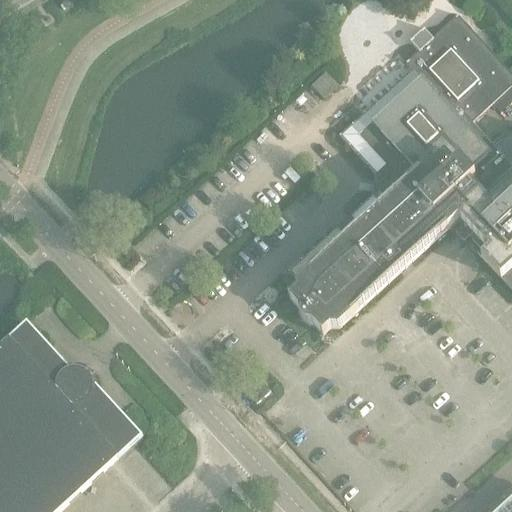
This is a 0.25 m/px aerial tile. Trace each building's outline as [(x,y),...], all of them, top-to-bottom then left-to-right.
[(68,1),(64,4),(62,5),(66,11),(72,8),(68,1)] [(337,230),(289,274),(299,284),(298,284),(298,293),(290,300),(300,312),(300,313),(300,314),(300,315),(301,316),(301,317),(301,318),(302,319),(302,320),(303,321),(304,322),(304,323),(305,323),(306,324),(307,324),(308,325),(309,325),(310,326),(311,326),(312,326),(313,326),(324,337),(332,330),(340,330),(341,330),(342,329),(353,319),(354,318),(365,308),(366,307),(376,297),(377,298),(378,296),(388,286),(389,287),(390,286),(390,285),(400,276),(402,275),(401,274),(412,265),(414,264),(413,264),(424,254),(425,253),(436,243),(437,242),(447,232),(448,232),(449,231),(451,229),(458,222),(460,220),(461,221),(476,237),(472,241),(474,242),(482,251),(478,254),(487,265),(497,275),(511,291),(511,135),(496,150),(474,125),(481,119),(483,117),(511,90),(511,76),(510,75),(460,20),(459,18),(434,41),(426,33),(425,32),(411,45),(412,46),(420,54),(408,65),(407,66),(408,67),(412,71),(390,92),(340,138),(371,171),(374,174),(377,178),(374,196),(371,199),(370,200),(350,218),(349,219),(354,224),(344,233),(344,234),(339,228),(337,230)] [(0,351),(0,511),(63,511),(143,439),(97,389),(94,389),(93,388),(93,386),(92,384),(91,382),(90,380),(92,377),(85,371),(82,375),(80,374),(79,374),(75,374),(73,374),(28,326),(0,351)] [(258,380),(245,392),(258,406),(271,394),(258,380)] [(511,511),(511,500),(499,511),(511,511)]
